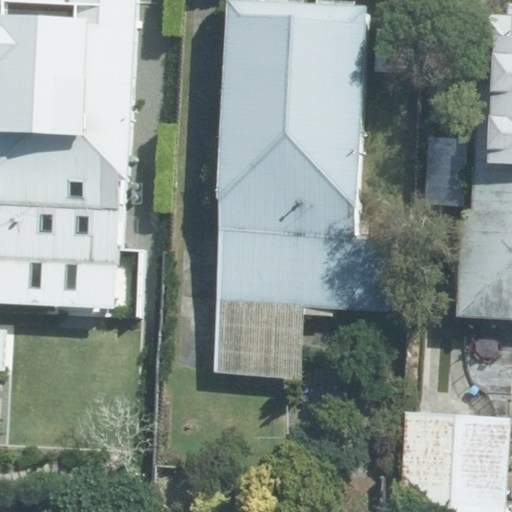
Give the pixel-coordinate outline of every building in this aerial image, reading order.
[(0,0),(0,127),(5,128),(0,227),(0,257),(4,258),(2,298),(130,304),(137,179),(144,179),(152,0),(0,0)] [(418,75),(421,30),(385,28),(386,5),(300,0),(242,0),(221,370),(311,375),(315,308),(402,313),(407,237),(373,235),(382,73),(418,75)] [(511,3),(498,3),(487,212),(473,211),(468,318),(511,320),(511,3)] [(0,329),(0,366),(14,367),(16,330),(0,329)] [(511,511),(511,411),(414,409),(411,511),(511,511)]
